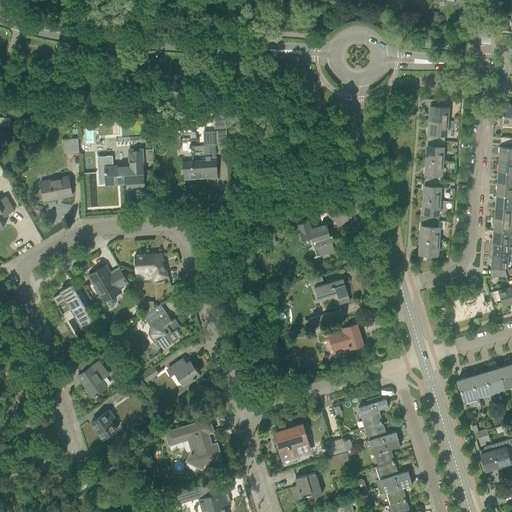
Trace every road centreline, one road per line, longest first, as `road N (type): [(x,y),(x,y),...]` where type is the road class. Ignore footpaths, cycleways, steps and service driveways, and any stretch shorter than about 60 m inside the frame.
road 1 (residential): [(76,465),(21,269),(104,228),(165,224),(182,231)]
road 2 (secondary): [(278,53),(61,37),(0,18)]
road 3 (residential): [(400,286),(458,271),(465,262),(480,95),(511,85)]
road 4 (residential): [(238,413),(182,231)]
road 5 (residential): [(238,413),(396,365)]
road 6 (tertiary): [(467,506),(423,357)]
road 7 (residential): [(440,511),(396,365)]
road 8 (tertiary): [(400,286),(360,153)]
